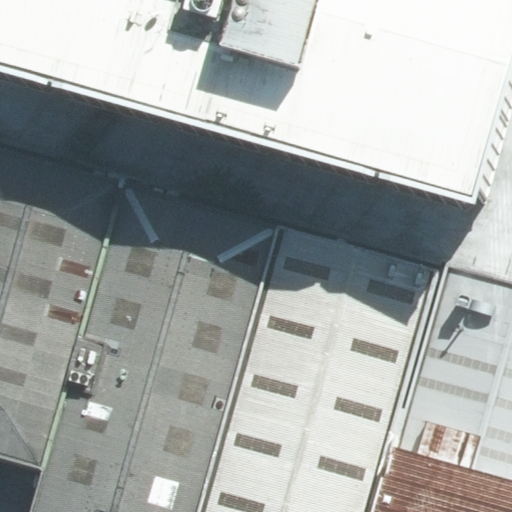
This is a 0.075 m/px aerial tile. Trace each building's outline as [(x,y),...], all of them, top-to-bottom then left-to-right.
[(511,0),(0,0),(0,77),(480,214),(511,101),(511,0)] [(0,457),(50,471),(131,192),(0,154),(0,457)] [(205,511),(285,236),(131,192),(50,471),(38,511),(205,511)] [(205,511),(376,511),(442,281),(285,236),(205,511)] [(511,511),(511,279),(449,259),(442,281),(376,511),(511,511)]
